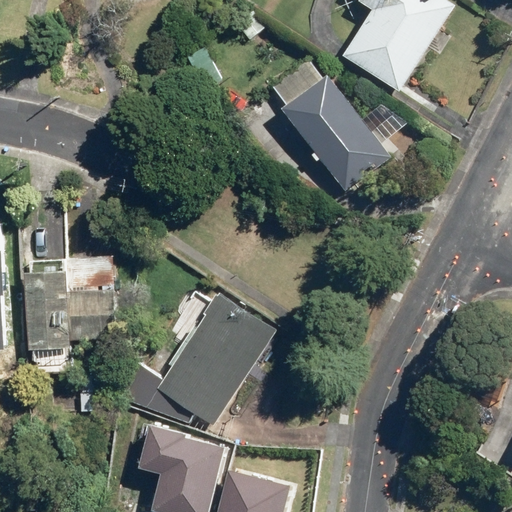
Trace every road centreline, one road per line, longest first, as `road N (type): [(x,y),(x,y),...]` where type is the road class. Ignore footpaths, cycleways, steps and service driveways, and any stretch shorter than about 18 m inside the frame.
road 1 (residential): [(363,511),(378,411),(465,235)]
road 2 (residential): [(0,121),(115,157)]
